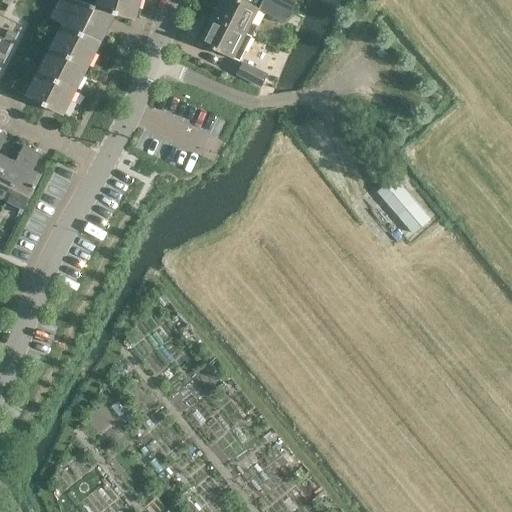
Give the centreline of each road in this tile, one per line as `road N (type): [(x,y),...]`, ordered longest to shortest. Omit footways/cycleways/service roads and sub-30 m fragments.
road 1 (unclassified): [(107,163),(56,259),(0,396)]
road 2 (unclassified): [(107,163),(169,0)]
road 3 (residential): [(107,163),(13,121),(0,106)]
